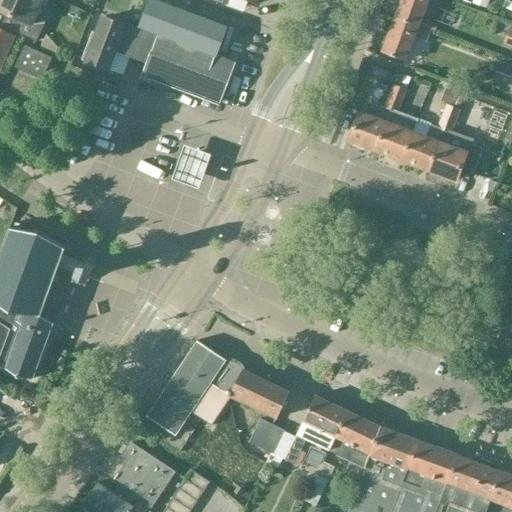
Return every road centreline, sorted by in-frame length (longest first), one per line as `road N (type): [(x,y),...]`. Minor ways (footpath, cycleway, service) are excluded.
road 1 (unclassified): [(511,419),(398,377),(210,283)]
road 2 (residential): [(511,237),(282,151)]
road 3 (residential): [(181,265),(0,143)]
road 4 (secondary): [(24,511),(114,382)]
road 5 (secondary): [(210,283),(253,219),(282,151)]
road 6 (secondary): [(251,142),(222,207),(181,265)]
road 7 (secondary): [(114,382),(149,366),(210,283)]
road 8 (secondary): [(181,265),(116,363),(114,382)]
